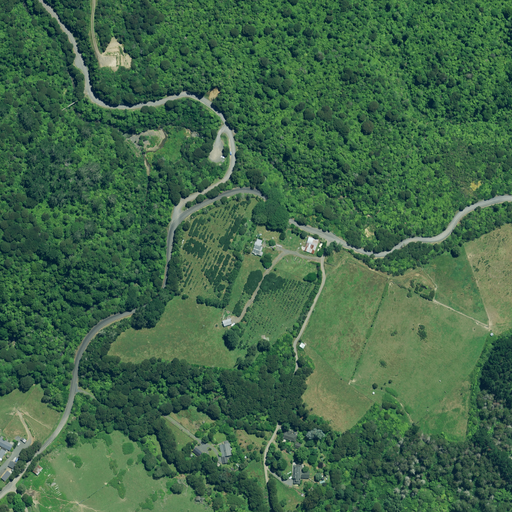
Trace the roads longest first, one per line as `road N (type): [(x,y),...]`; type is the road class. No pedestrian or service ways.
road 1 (tertiary): [(176,221),(187,198),(223,179),(232,163),(226,122),(190,94),(117,106),(94,98),(70,37),(41,0)]
road 2 (tertiary): [(13,485),(68,415),(81,346),(96,326),(161,291),(176,221)]
road 3 (tertiary): [(511,198),(469,208),(437,237),(369,256),(308,230),(253,189)]
